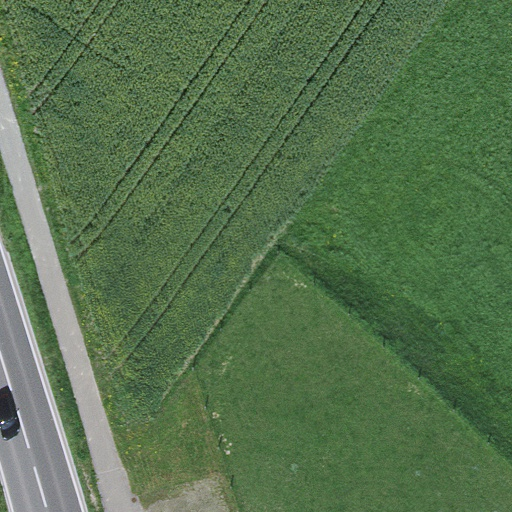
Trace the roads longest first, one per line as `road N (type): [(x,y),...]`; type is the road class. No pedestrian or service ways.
road 1 (track): [(123,511),(0,80)]
road 2 (secondary): [(46,511),(0,358)]
